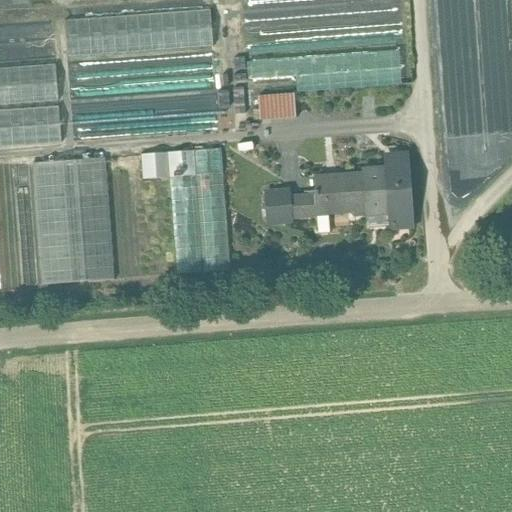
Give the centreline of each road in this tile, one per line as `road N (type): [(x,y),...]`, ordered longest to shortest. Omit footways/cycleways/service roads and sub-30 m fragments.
road 1 (unclassified): [(0,339),(447,306)]
road 2 (residential): [(447,306),(427,0)]
